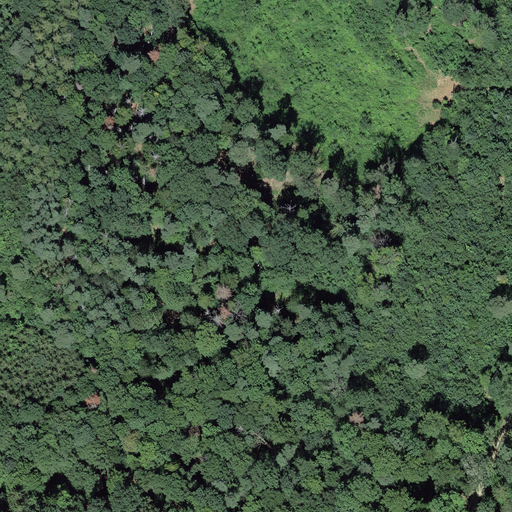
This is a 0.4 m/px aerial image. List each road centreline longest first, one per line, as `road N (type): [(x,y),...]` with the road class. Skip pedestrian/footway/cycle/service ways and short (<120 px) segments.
road 1 (track): [(0,286),(46,337),(94,356),(124,380),(195,485)]
road 2 (track): [(507,215),(495,227),(436,408)]
